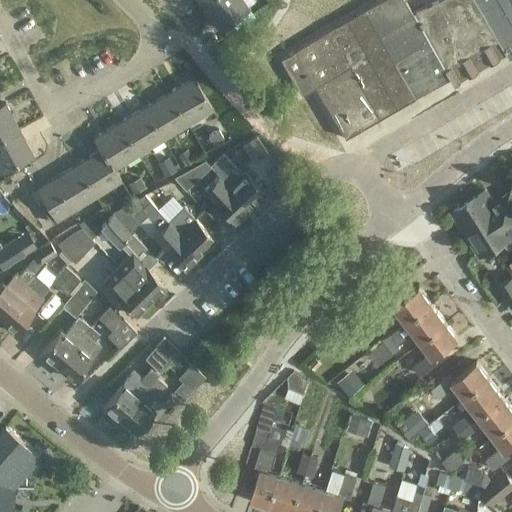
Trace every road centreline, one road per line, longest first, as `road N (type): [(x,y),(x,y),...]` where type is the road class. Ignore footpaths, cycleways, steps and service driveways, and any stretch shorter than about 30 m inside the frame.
road 1 (residential): [(166,500),(295,333),(404,213)]
road 2 (residential): [(168,321),(356,165),(404,213)]
road 3 (residential): [(0,1),(56,111),(146,60),(158,41),(121,0)]
road 4 (residential): [(166,500),(104,461),(0,375)]
road 5 (residential): [(511,349),(404,213)]
road 6 (residential): [(404,213),(511,124)]
